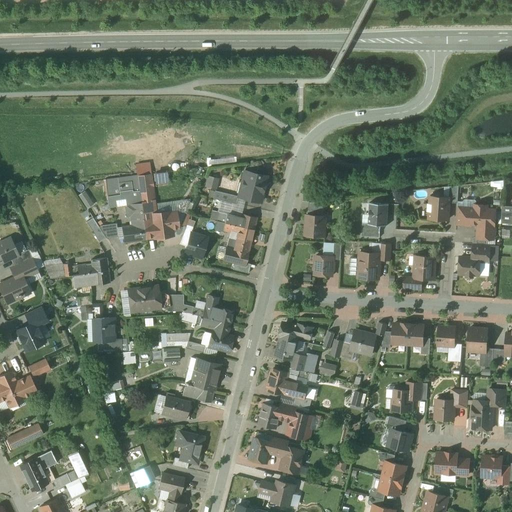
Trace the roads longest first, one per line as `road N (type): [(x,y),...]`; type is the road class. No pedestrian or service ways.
road 1 (secondary): [(0,45),(436,44)]
road 2 (residential): [(436,44),(432,86),(418,108),(333,121),(306,145),(266,284)]
road 3 (residential): [(264,294),(211,511)]
road 4 (residential): [(264,294),(443,305)]
road 5 (residential): [(406,511),(426,434),(511,441)]
road 6 (residential): [(266,284),(190,269),(121,277)]
